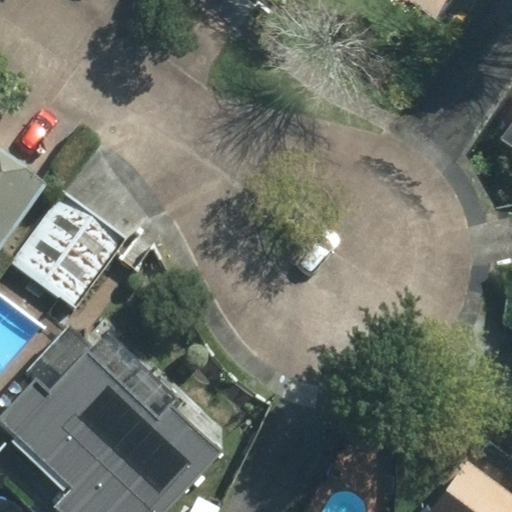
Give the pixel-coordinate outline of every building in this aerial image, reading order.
[(383,0),(422,29),(443,0),(383,0)] [(0,232),(32,188),(0,165),(0,232)] [(69,307),(116,241),(56,199),(10,266),(69,307)] [(153,511),(206,456),(159,412),(147,424),(77,356),(37,398),(27,388),(0,415),(0,430),(62,490),(46,508),(50,511),(153,511)] [(511,511),(511,450),(481,427),(417,511),(511,511)]
